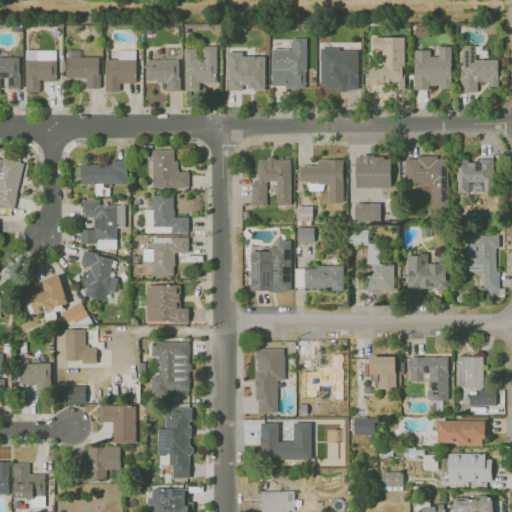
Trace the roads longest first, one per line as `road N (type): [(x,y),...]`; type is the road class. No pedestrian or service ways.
road 1 (residential): [(511,121),(222,127)]
road 2 (residential): [(511,327),(226,327)]
road 3 (residential): [(222,127),(0,128)]
road 4 (residential): [(226,327),(226,511)]
road 5 (residential): [(223,185),(226,327)]
